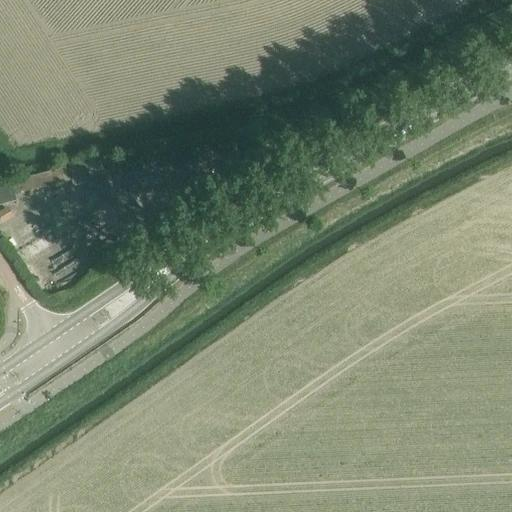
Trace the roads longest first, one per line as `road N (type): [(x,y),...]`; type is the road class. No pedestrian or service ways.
road 1 (secondary): [(232,222),(511,63)]
road 2 (secondary): [(232,222),(47,338)]
road 3 (secondary): [(63,360),(232,222)]
